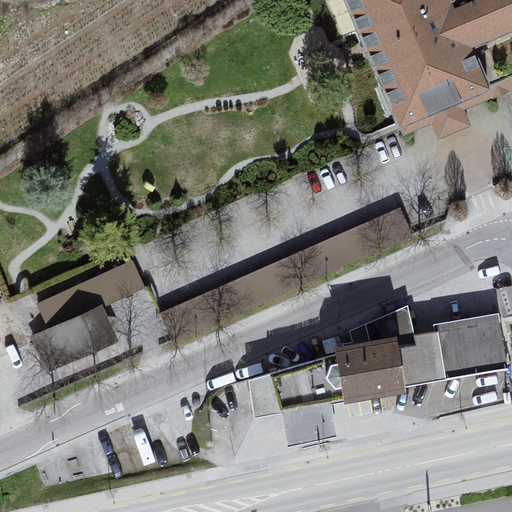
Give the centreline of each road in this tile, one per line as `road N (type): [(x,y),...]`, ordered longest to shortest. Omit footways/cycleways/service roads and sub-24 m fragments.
road 1 (residential): [(0,455),(481,241),(511,241)]
road 2 (primary): [(511,445),(196,511)]
